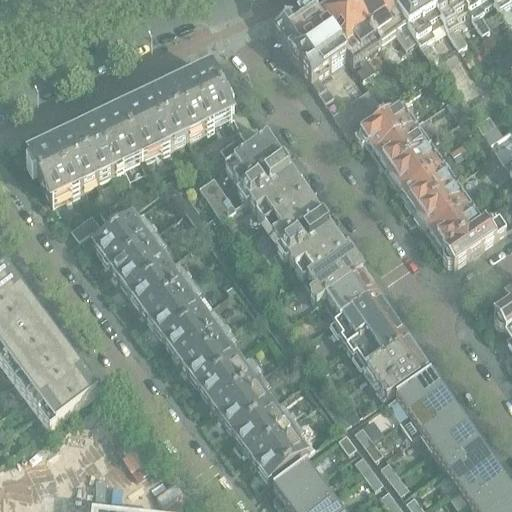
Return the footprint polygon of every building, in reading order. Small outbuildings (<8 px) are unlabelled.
[(417,49),(382,0),(344,0),(343,2),(378,53),(394,42),(404,57),(417,49)] [(444,33),(423,0),(382,0),(417,49),(430,68),(438,63),(430,50),(428,52),(426,48),(434,42),(432,39),(444,33)] [(470,22),(456,0),(423,0),(444,33),(458,56),(466,50),(458,37),(455,39),(453,36),(457,34),(455,30),(470,22)] [(494,10),(487,0),(456,0),(470,22),(481,41),(489,36),(481,23),(478,25),(475,21),(494,10)] [(511,5),(511,0),(487,0),(494,10),(511,39),(511,21),(508,16),(505,18),(503,15),(507,13),(505,9),(511,5)] [(378,53),(343,2),(334,5),(327,13),(328,15),(318,22),(347,65),(363,86),(375,78),(364,63),(378,53)] [(347,65),(318,22),(311,12),(292,24),(286,23),(277,29),(276,35),(274,37),(290,59),(299,73),(311,89),(318,100),(324,109),(334,102),(324,89),(322,91),(318,85),(347,65)] [(511,72),(511,60),(511,59),(497,67),(504,78),(511,72)] [(231,125),(230,122),(231,121),(229,117),(233,115),(227,103),(223,105),(210,78),(120,121),(142,168),(231,125)] [(341,133),(377,108),(368,96),(332,120),(341,133)] [(475,126),(496,112),(488,100),(467,114),(475,126)] [(357,141),(386,121),(377,108),(341,133),(349,146),(357,141)] [(374,159),(415,130),(402,110),(386,121),(357,141),(364,151),(369,152),(374,159)] [(142,168),(120,121),(29,165),(30,168),(26,170),(32,182),(36,180),(49,208),(51,207),(52,211),(142,168)] [(387,178),(430,150),(415,130),(374,159),(379,166),(377,171),(382,178),(387,178)] [(503,143),(496,132),(482,140),(490,151),(503,143)] [(227,166),(248,152),(241,142),(220,156),(227,166)] [(259,179),(280,165),(276,159),(277,154),(269,142),(227,171),(243,194),(238,197),(246,209),(251,205),(268,193),(259,179)] [(401,198),(444,170),(430,150),(387,178),(386,184),(391,191),(396,191),(401,198)] [(461,158),(457,152),(450,157),(453,163),(461,158)] [(464,163),(461,158),(453,163),(456,167),(464,163)] [(308,199),(301,188),(296,187),(296,188),(290,180),(291,180),(292,175),(286,167),(281,166),(280,165),(259,179),(268,193),(251,205),(266,228),(308,199)] [(415,217),(457,189),(444,170),(401,198),(406,205),(404,210),(409,217),(415,217)] [(509,179),(506,175),(503,171),(503,170),(492,178),(499,187),(503,184),(509,179)] [(236,219),(213,186),(199,196),(216,221),(206,229),(210,235),(236,219)] [(429,238),(471,209),(457,189),(415,217),(414,223),(418,230),(424,230),(429,238)] [(189,204),(183,197),(173,199),(181,210),(189,204)] [(298,237),(319,222),(315,215),(316,210),(308,199),(266,228),(283,251),(279,254),(286,266),(291,263),(308,251),(298,237)] [(194,212),(189,204),(181,210),(186,218),(194,212)] [(130,222),(119,208),(101,221),(111,236),(130,222)] [(442,258),(485,228),(471,209),(429,238),(433,244),(432,249),(437,256),(442,257),(442,258)] [(199,220),(194,212),(186,218),(191,225),(199,220)] [(205,227),(199,220),(191,225),(197,233),(205,227)] [(78,247),(99,232),(91,222),(71,237),(78,247)] [(348,257),(340,245),(335,244),(329,236),(330,236),(331,231),(325,223),(320,223),(319,222),(298,237),(308,251),(291,263),(306,286),(348,257)] [(453,273),(506,237),(495,222),(485,228),(442,258),(443,258),(442,264),(446,271),(452,271),(453,273)] [(167,273),(159,262),(162,260),(153,247),(156,244),(153,239),(149,241),(144,235),(141,237),(132,225),(93,254),(128,301),(167,273)] [(210,235),(206,229),(205,227),(197,233),(202,241),(210,235)] [(216,243),(210,235),(202,241),(208,248),(216,243)] [(221,250),(216,243),(208,248),(213,256),(221,250)] [(227,258),(221,250),(213,256),(219,264),(227,258)] [(323,306),(363,278),(348,257),(306,286),(303,287),(312,299),(308,302),(314,312),(323,306)] [(232,266),(227,258),(219,264),(224,272),(232,266)] [(238,274),(232,266),(224,272),(230,279),(238,274)] [(202,320),(194,309),(197,307),(187,294),(191,291),(187,285),(183,288),(178,282),(175,284),(167,273),(128,301),(163,349),(202,320)] [(243,281),(238,274),(230,279),(235,287),(243,281)] [(0,328),(29,307),(5,276),(0,279),(0,328)] [(338,327),(375,301),(369,294),(372,292),(363,278),(323,306),(338,327)] [(249,289),(243,281),(235,287),(241,295),(249,289)] [(267,291),(261,283),(254,288),(260,297),(267,291)] [(254,297),(249,289),(241,295),(246,302),(254,297)] [(260,304),(254,297),(246,302),(252,310),(260,304)] [(511,333),(511,297),(503,303),(508,311),(493,322),(494,323),(493,329),(498,336),(504,337),(505,339),(505,338),(511,333)] [(343,357),(390,324),(383,313),(384,310),(380,304),(376,303),(375,301),(338,327),(331,331),(340,344),(336,347),(343,357)] [(265,312),(260,304),(252,310),(257,318),(265,312)] [(0,369),(3,375),(52,339),(29,307),(0,328),(0,369)] [(271,320),(265,312),(257,318),(263,325),(271,320)] [(290,329),(283,318),(276,323),(283,334),(290,329)] [(237,367),(229,356),(232,354),(227,347),(231,344),(227,339),(223,342),(213,329),(210,331),(202,320),(163,349),(198,396),(237,367)] [(276,327),(271,320),(263,325),(268,333),(276,327)] [(363,377),(406,346),(404,343),(405,340),(401,334),(397,333),(390,324),(343,357),(350,366),(353,363),(363,377)] [(282,335),(276,327),(268,333),(274,341),(282,335)] [(287,343),(282,335),(274,341),(279,349),(287,343)] [(27,406),(75,370),(52,339),(3,375),(27,406)] [(293,351),(287,343),(279,349),(285,357),(293,351)] [(427,377),(414,358),(415,354),(411,348),(407,348),(406,346),(363,377),(384,408),(386,406),(427,377)] [(299,359),(293,351),(285,357),(291,365),(299,359)] [(305,367),(299,359),(291,365),(297,373),(305,367)] [(328,368),(323,360),(313,367),(317,375),(325,370),(328,368)] [(272,415),(263,403),(266,401),(257,388),(261,385),(257,379),(253,382),(248,375),(245,378),(237,367),(198,396),(233,443),(272,415)] [(311,375),(305,367),(297,373),(302,381),(311,375)] [(49,436),(97,401),(75,370),(27,406),(49,436)] [(318,384),(329,377),(325,370),(317,375),(313,378),(316,383),(318,384)] [(316,383),(313,378),(311,375),(302,381),(308,389),(309,388),(316,383)] [(408,423),(445,397),(438,385),(435,387),(430,380),(395,405),(408,423)] [(323,390),(321,387),(320,388),(318,384),(316,383),(309,388),(314,396),(323,390)] [(329,398),(323,390),(314,396),(320,404),(329,398)] [(420,441),(455,417),(450,410),(453,408),(445,397),(408,423),(420,441)] [(334,406),(329,398),(320,404),(326,412),(334,406)] [(340,414),(334,406),(326,412),(331,420),(340,414)] [(343,419),(340,414),(331,420),(337,428),(346,422),(343,419)] [(314,456),(306,444),(301,448),(292,435),(296,432),(292,426),(288,430),(282,423),(280,425),(272,415),(233,443),(268,490),(313,457),(314,456)] [(432,458),(470,432),(462,421),(459,423),(455,417),(420,441),(432,458)] [(351,430),(346,422),(337,428),(343,436),(351,430)] [(445,476),(479,452),(475,446),(478,444),(470,432),(432,458),(445,476)] [(372,447),(362,434),(355,440),(364,453),(372,447)] [(356,455),(346,441),(338,447),(348,461),(356,455)] [(382,462),(372,447),(364,453),(375,467),(382,462)] [(457,494),(494,468),(487,457),(484,459),(479,452),(445,476),(457,494)] [(373,477),(362,463),(354,469),(365,483),(373,477)] [(470,511),(504,488),(499,481),(502,479),(494,468),(457,494),(470,511)] [(398,483),(388,469),(380,475),(390,489),(398,483)] [(276,511),(287,511),(319,489),(306,471),(272,496),(277,503),(272,507),(276,511)] [(382,491),(373,477),(365,483),(375,496),(382,491)] [(408,496),(398,483),(390,489),(400,502),(408,496)] [(470,511),(506,511),(511,508),(511,493),(511,492),(508,494),(504,488),(470,511)] [(324,511),(332,506),(319,489),(287,511),(324,511)] [(396,511),(398,511),(388,498),(380,504),(385,511),(396,511)]
